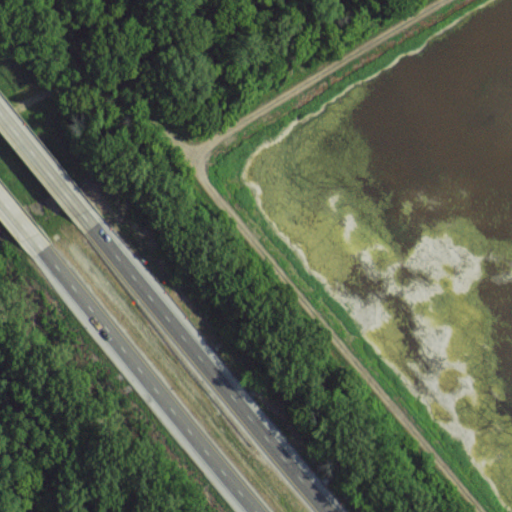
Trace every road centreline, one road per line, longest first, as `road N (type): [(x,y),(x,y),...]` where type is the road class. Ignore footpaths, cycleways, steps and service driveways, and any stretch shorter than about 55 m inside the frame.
road 1 (motorway): [(330,511),(95,226)]
road 2 (motorway): [(62,278),(258,511)]
road 3 (motorway): [(95,226),(0,104)]
